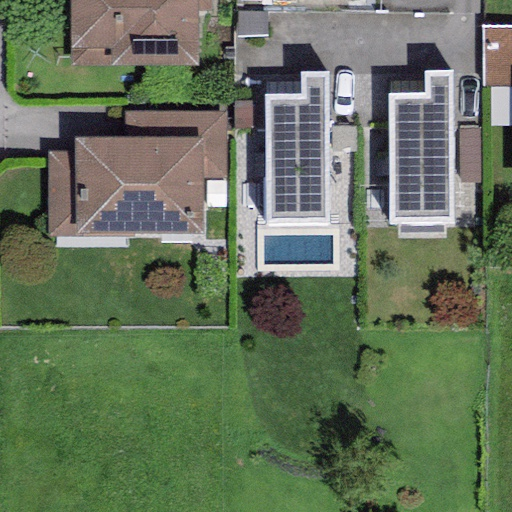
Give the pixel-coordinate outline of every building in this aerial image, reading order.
[(70,0),(70,68),(195,69),(196,11),(195,0),(70,0)] [(210,0),(195,0),(196,11),(211,11),(210,0)] [(511,27),(483,27),(482,87),(511,87),(511,27)] [(451,72),(423,72),(423,94),(387,94),(388,225),(452,225),(451,72)] [(328,73),(300,73),(300,94),(264,95),(264,226),(329,226),(328,73)] [(125,110),(125,137),(201,138),(200,182),(225,182),(226,111),(125,110)] [(125,137),(74,139),(74,152),(47,152),(48,239),(202,237),(200,182),(201,138),(125,137)]
